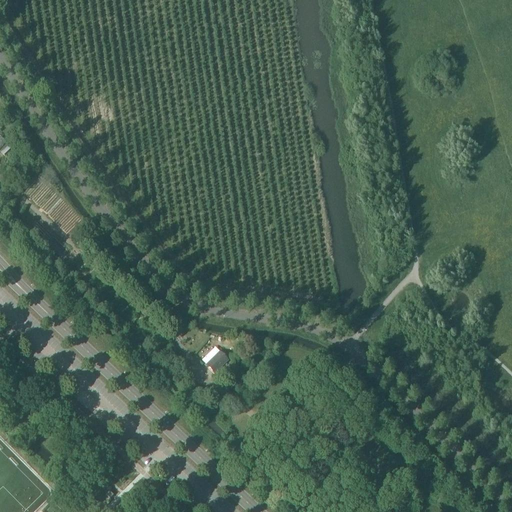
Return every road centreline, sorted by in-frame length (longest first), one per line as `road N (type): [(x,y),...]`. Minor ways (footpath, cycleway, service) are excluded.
road 1 (unclassified): [(511,505),(346,347),(306,326),(185,302),(140,253),(0,50)]
road 2 (secondary): [(255,511),(23,291)]
road 3 (track): [(0,203),(198,389)]
